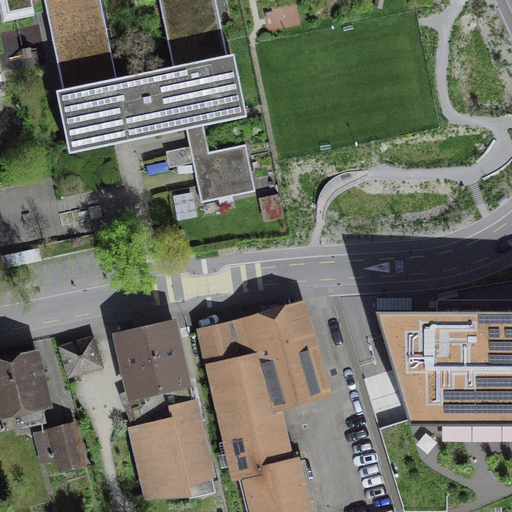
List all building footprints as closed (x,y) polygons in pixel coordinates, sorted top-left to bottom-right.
[(30,0),(44,0),(64,91),(57,92),(69,153),(246,117),(234,56),(227,57),(215,0),(0,0),(0,6),(3,21),(34,14),(30,0)] [(245,145),(192,156),(202,202),(255,191),(245,145)] [(187,148),(167,152),(170,167),(190,163),(187,148)] [(376,299),(376,310),(411,310),(411,299),(376,299)] [(306,305),(243,321),(267,419),(280,415),(330,403),(306,305)] [(511,311),(369,312),(409,437),(511,437),(511,311)] [(291,463),(280,415),(267,419),(243,321),(192,333),(230,485),(238,483),(245,511),(310,511),(298,462),(291,463)] [(176,330),(111,341),(122,404),(187,392),(176,330)] [(92,344),(58,353),(65,382),(99,373),(92,344)] [(31,358),(0,365),(0,423),(44,413),(31,358)] [(169,425),(124,436),(140,499),(210,500),(195,409),(166,411),(169,425)] [(76,429),(32,441),(40,469),(53,466),(57,480),(87,471),(76,429)]
